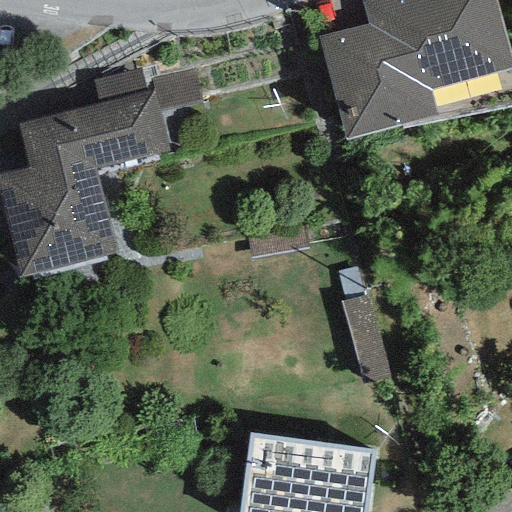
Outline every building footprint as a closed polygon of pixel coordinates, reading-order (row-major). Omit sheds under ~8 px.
[(367,25),(318,38),(344,138),(436,114),(430,91),(511,69),(511,58),(496,0),(363,0),(361,1),(367,25)] [(29,168),(0,175),(0,199),(19,278),(115,254),(95,170),(168,152),(157,112),(153,91),(144,93),(139,69),(92,81),(97,104),(18,123),(29,168)] [(150,79),(153,91),(157,112),(202,102),(194,69),(150,79)] [(366,511),(375,450),(249,433),(237,511),(366,511)] [(511,511),(511,488),(468,511),(511,511)]
